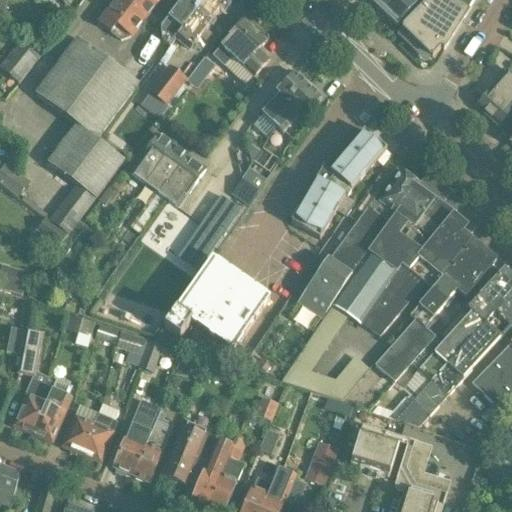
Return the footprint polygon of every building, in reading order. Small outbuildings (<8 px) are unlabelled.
[(121,43),(130,39),(157,5),(150,0),(117,0),(98,25),(121,43)] [(185,0),(170,20),(162,29),(168,34),(163,41),(170,47),(175,40),(176,41),(206,0),(185,0)] [(189,51),(208,26),(213,26),(216,22),(215,18),(225,5),(219,0),(206,0),(176,41),(189,51)] [(369,0),(370,1),(397,26),(419,3),(420,2),(418,1),(418,0),(369,0)] [(477,0),(430,0),(402,30),(432,59),(441,51),(444,53),(477,0)] [(229,40),(213,57),(225,68),(245,87),(254,78),(269,62),(258,52),(267,43),(245,21),(229,38),(228,39),(229,40)] [(36,97),(77,127),(96,142),(138,86),(78,41),(36,97)] [(0,71),(18,86),(39,60),(21,44),(0,69),(0,71)] [(204,60),(196,70),(206,78),(214,68),(204,60)] [(166,109),(187,82),(169,69),(149,96),(166,109)] [(498,128),(511,111),(511,75),(509,73),(491,93),(483,102),(476,109),(498,128)] [(280,96),(270,108),(262,115),(273,125),(280,117),(307,87),(309,85),(301,78),(298,78),(294,74),(276,93),(280,96)] [(307,87),(280,117),(290,125),(300,115),(303,118),(321,100),(317,96),(317,92),(309,85),(307,87)] [(77,127),(48,165),(76,186),(50,222),(69,237),(95,201),(124,162),(96,142),(77,127)] [(351,193),(386,151),(364,132),(329,173),(351,193)] [(145,186),(173,147),(157,135),(140,159),(131,171),(146,182),(144,185),(145,186)] [(168,186),(188,158),(173,147),(145,186),(159,195),(145,215),(140,212),(127,230),(138,238),(165,200),(159,196),(167,185),(168,186)] [(252,149),(248,155),(251,165),(259,153),(252,149)] [(188,193),(204,169),(188,158),(168,186),(167,185),(159,196),(165,200),(176,208),(187,193),(188,193)] [(347,199),(351,193),(329,173),(324,169),(325,168),(324,167),(316,181),(347,199)] [(27,186),(3,168),(0,172),(0,185),(18,199),(27,186)] [(354,278),(419,187),(401,175),(383,200),(378,196),(331,263),(328,260),(298,305),(322,321),(333,305),(335,307),(355,278),(354,278)] [(345,218),(355,203),(347,199),(316,181),(291,225),(320,241),(336,213),(345,218)] [(118,191),(110,184),(96,201),(105,208),(118,191)] [(238,185),(230,196),(247,208),(255,197),(238,185)] [(364,326),(446,207),(419,187),(354,278),(355,278),(335,307),(364,326)] [(220,198),(199,228),(218,242),(240,212),(220,198)] [(433,292),(442,281),(473,243),(462,234),(467,229),(454,217),(456,215),(446,207),(364,326),(381,337),(425,286),(433,292)] [(45,221),(36,232),(59,250),(69,237),(50,222),(49,223),(45,221)] [(433,292),(419,307),(409,318),(415,324),(374,367),(376,369),(364,383),(383,401),(434,340),(423,331),(456,292),(464,300),(496,263),(473,243),(442,281),(433,292)] [(233,354),(269,302),(213,261),(164,330),(180,341),(192,325),(233,354)] [(0,291),(22,298),(28,275),(2,268),(0,273),(0,291)] [(464,323),(418,373),(431,385),(477,335),(485,326),(511,296),(511,279),(505,273),(469,311),(476,318),(468,326),(464,323)] [(34,289),(29,299),(52,310),(57,300),(34,289)] [(431,385),(398,421),(420,426),(447,398),(471,372),(468,369),(497,338),(500,341),(511,327),(511,296),(485,326),(477,335),(431,385)] [(63,305),(61,310),(83,317),(84,313),(75,309),(68,307),(63,305)] [(91,339),(95,325),(70,319),(66,333),(91,339)] [(114,347),(118,334),(100,328),(96,341),(114,347)] [(45,393),(48,383),(49,381),(36,375),(44,335),(26,331),(17,376),(35,380),(34,383),(31,382),(24,398),(27,399),(14,428),(34,437),(51,396),(45,393)] [(140,358),(145,342),(120,335),(116,350),(140,358)] [(9,342),(7,354),(20,357),(23,345),(9,342)] [(149,343),(140,369),(154,374),(163,348),(149,343)] [(511,344),(486,372),(491,376),(476,391),(492,406),(481,419),(488,426),(500,413),(503,417),(511,407),(511,344)] [(188,381),(195,360),(182,356),(175,377),(188,381)] [(260,363),(254,372),(264,379),(270,370),(260,363)] [(52,444),(65,415),(70,403),(68,398),(53,392),(56,386),(48,383),(45,393),(51,396),(34,437),(52,444)] [(272,424),(278,407),(262,401),(256,418),(272,424)] [(126,439),(113,470),(133,478),(150,435),(152,436),(154,430),(153,430),(159,414),(160,412),(142,404),(132,428),(128,439),(126,439)] [(341,406),(338,415),(352,419),(355,411),(341,406)] [(100,465),(113,435),(118,425),(115,424),(119,414),(102,407),(98,416),(99,417),(82,457),(100,465)] [(99,417),(98,416),(80,408),(76,419),(63,449),(82,457),(99,417)] [(150,435),(133,478),(149,485),(162,454),(163,454),(173,430),(172,430),(174,426),(163,422),(166,417),(159,414),(153,430),(154,430),(152,436),(150,435)] [(205,431),(187,424),(184,431),(182,430),(162,478),(185,487),(204,439),(202,438),(205,431)] [(271,457),(279,438),(268,433),(259,453),(271,457)] [(389,480),(399,446),(361,434),(351,468),(360,471),(359,472),(379,478),(379,477),(389,480)] [(511,444),(506,439),(498,448),(507,456),(511,450),(511,444)] [(326,488),(340,451),(320,443),(306,481),(326,488)] [(443,508),(450,485),(423,477),(432,450),(409,443),(396,483),(403,495),(437,506),(437,507),(443,508)] [(207,511),(234,449),(222,444),(209,472),(206,470),(191,504),(207,511)] [(210,511),(225,511),(237,484),(245,467),(238,464),(243,453),(234,449),(207,511),(210,511)] [(343,455),(341,463),(349,466),(351,458),(343,455)] [(0,493),(13,500),(20,476),(0,467),(0,493)] [(286,504),(296,478),(279,471),(272,486),(273,487),(262,511),(281,511),(285,503),(286,504)] [(262,511),(273,487),(272,486),(257,480),(253,490),(252,489),(242,511),(262,511)] [(49,511),(55,492),(45,489),(37,511),(49,511)] [(437,506),(403,495),(403,496),(401,504),(399,504),(396,511),(435,511),(437,507),(437,506)] [(65,511),(94,511),(96,509),(70,500),(65,511)] [(486,511),(489,506),(476,501),(471,511),(486,511)]
